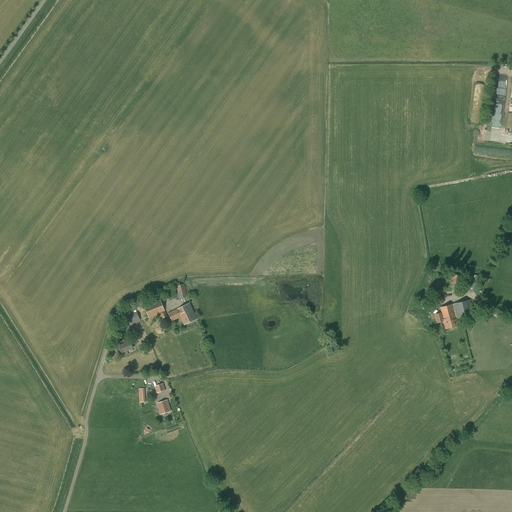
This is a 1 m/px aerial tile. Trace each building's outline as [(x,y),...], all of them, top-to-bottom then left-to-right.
[(448,289),(459,291),(462,276),(451,274),(448,289)] [(481,276),(471,274),(468,291),(478,292),(481,276)] [(176,286),(179,298),(187,297),(184,284),(176,286)] [(149,318),(155,316),(160,314),(162,318),(167,316),(160,300),(144,306),(149,318)] [(452,304),(440,308),(441,313),(434,315),(436,323),(443,322),(445,329),(458,326),(456,319),(473,315),(470,300),(452,304)] [(168,314),(172,321),(180,317),(184,325),(197,318),(189,303),(168,314)] [(139,320),(136,313),(122,318),(125,326),(139,320)] [(118,346),(121,353),(133,348),(130,341),(118,346)] [(154,386),(156,393),(165,390),(163,383),(154,386)] [(167,400),(157,403),(161,414),(171,411),(167,400)]
